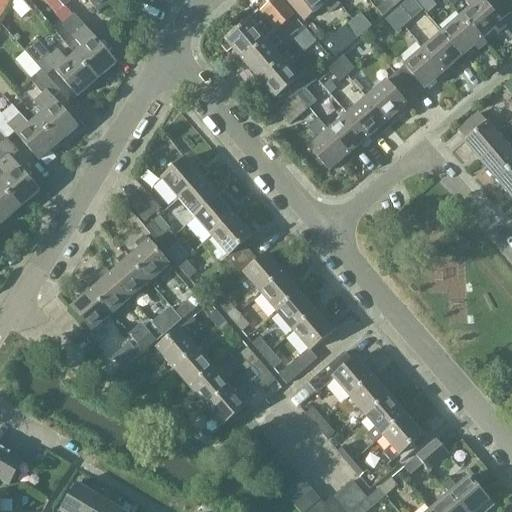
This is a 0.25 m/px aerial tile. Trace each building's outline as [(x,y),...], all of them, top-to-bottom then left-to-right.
[(98,14),(113,0),(56,0),(63,8),(71,0),(72,0),(83,13),(91,6),(98,14)] [(293,17),(278,0),(273,0),(267,6),(271,12),(264,18),(276,32),(293,17)] [(333,0),(299,0),(313,15),(323,6),(329,14),(339,6),(333,0)] [(382,18),(401,1),(399,0),(386,0),(387,0),(375,10),(382,18)] [(469,10),(461,17),(481,41),(482,41),(483,39),(493,31),(497,36),(505,29),(480,1),(479,1),(478,0),(469,0),(464,4),(469,10)] [(511,0),(499,0),(511,14),(511,0)] [(399,7),(391,14),(403,27),(411,20),(399,7)] [(359,14),(351,20),(363,34),(371,28),(359,14)] [(403,27),(391,14),(384,20),(395,34),(403,27)] [(64,45),(74,56),(96,82),(115,65),(84,29),(73,15),(61,26),(72,39),(64,45)] [(481,41),(461,17),(442,34),(462,58),(463,57),(474,47),(478,52),(486,45),(482,41),(481,41)] [(363,34),(351,20),(343,27),(355,41),(363,34)] [(241,62),(264,41),(248,22),(219,46),(226,54),(231,50),(240,61),(241,62)] [(296,47),(310,35),(303,27),(289,39),(296,47)] [(361,56),(378,44),(370,34),(353,46),(361,56)] [(462,58),(442,34),(423,50),(443,74),(444,73),(455,64),(459,68),(467,62),(463,57),(462,58)] [(316,43),(310,35),(296,47),(302,54),(316,43)] [(77,98),(96,82),(74,56),(66,63),(56,53),(50,58),(36,40),(23,52),(39,71),(40,71),(44,76),(45,76),(52,70),(77,98)] [(257,81),(281,60),(264,41),(241,62),(240,61),(236,65),(242,73),(247,69),(257,80),(257,81)] [(448,78),(444,73),(443,74),(423,50),(403,67),(394,75),(411,94),(420,86),(424,91),(436,80),(440,85),(448,78)] [(281,60),(257,81),(257,80),(252,84),(259,92),(263,88),(274,100),(277,98),(284,107),(297,96),(305,90),(316,80),(305,68),(295,77),(288,69),(295,63),(287,54),(281,60)] [(342,56),(334,63),(346,77),(353,70),(342,56)] [(346,77),(334,63),(326,70),(338,83),(346,77)] [(59,93),(45,76),(44,76),(40,71),(39,71),(29,81),(41,96),(35,102),(38,106),(30,113),(36,120),(58,146),(77,129),(52,99),(59,93)] [(409,111),(401,102),(411,94),(394,75),(385,83),(366,100),(386,123),(398,113),(402,118),(409,111)] [(511,92),(506,87),(495,98),(505,107),(511,100),(511,92)] [(284,107),(277,114),(288,127),(308,109),(315,103),(305,90),(297,96),(284,107)] [(390,127),(386,123),(366,100),(347,116),(367,140),(368,139),(379,129),(383,134),(390,127)] [(39,162),(58,146),(36,120),(27,127),(18,117),(10,107),(0,115),(0,114),(0,133),(6,140),(14,134),(39,162)] [(480,163),(511,135),(511,122),(497,136),(486,124),(476,112),(455,130),(465,142),(463,144),(480,163)] [(372,144),(368,139),(367,140),(347,116),(328,132),(348,156),(349,155),(360,146),(364,150),(372,144)] [(353,160),(349,155),(348,156),(328,132),(308,149),(329,173),(341,162),(345,167),(353,160)] [(18,153),(6,140),(0,133),(0,151),(6,158),(0,162),(0,186),(20,209),(39,193),(10,160),(18,153)] [(496,182),(511,168),(511,153),(509,151),(511,148),(511,135),(480,163),(496,182)] [(161,180),(178,200),(202,180),(203,180),(208,175),(200,166),(195,171),(185,160),(161,180)] [(511,200),(511,168),(496,182),(511,200)] [(219,199),(224,195),(216,185),(211,190),(203,180),(202,180),(178,200),(194,219),(218,198),(219,199)] [(0,225),(0,226),(20,209),(0,186),(0,225)] [(155,214),(159,210),(141,187),(125,202),(144,223),(149,219),(155,214)] [(241,214),(224,195),(219,199),(218,198),(194,219),(203,229),(194,237),(202,246),(211,238),(235,218),(241,214)] [(243,227),(235,218),(211,238),(219,248),(210,255),(219,265),(225,260),(232,269),(251,254),(243,245),(257,233),(248,222),(243,227)] [(153,240),(160,248),(174,236),(169,231),(164,236),(161,234),(151,222),(144,229),(153,240)] [(179,243),(174,236),(160,248),(165,255),(176,267),(184,260),(174,248),(179,243)] [(139,250),(129,259),(149,283),(169,266),(144,237),(134,245),(139,250)] [(149,283),(129,259),(125,253),(115,261),(120,266),(110,275),(130,299),(149,283)] [(258,263),(251,254),(232,269),(241,279),(244,276),(260,295),(284,274),(284,275),(290,271),(282,261),(276,266),(267,255),(258,263)] [(195,274),(184,260),(176,267),(188,280),(195,274)] [(130,299),(110,275),(106,270),(96,278),(101,283),(91,291),(90,292),(111,316),(130,299)] [(293,285),(284,275),(284,274),(260,295),(276,314),(300,293),(301,294),(306,290),(298,280),(293,285)] [(111,316),(90,292),(91,291),(87,286),(77,294),(82,299),(71,309),(92,332),(111,316)] [(309,304),(301,294),(300,293),(276,314),(293,333),(317,313),(322,309),(315,299),(309,304)] [(219,307),(230,320),(237,314),(227,301),(219,307)] [(187,302),(174,312),(181,321),(194,310),(187,302)] [(207,318),(218,331),(226,324),(215,311),(207,318)] [(168,332),(181,321),(174,312),(161,324),(168,332)] [(325,323),(317,313),(293,333),(307,349),(276,375),(285,386),(316,360),(310,352),(339,327),(331,318),(325,323)] [(248,327),(237,314),(230,320),(240,333),(248,327)] [(173,370),(197,349),(188,339),(188,338),(200,329),(192,319),(180,329),(180,330),(161,346),(151,355),(159,364),(164,359),(173,369),(173,370)] [(236,337),(226,324),(218,331),(229,343),(236,337)] [(149,334),(136,345),(143,353),(156,343),(149,334)] [(251,345),(262,359),(270,352),(258,338),(251,345)] [(122,371),(143,353),(136,345),(132,348),(128,343),(111,358),(122,371)] [(239,355),(251,369),(258,362),(246,348),(239,355)] [(189,389),(213,368),(197,349),(173,370),(173,369),(167,374),(175,383),(181,378),(189,388),(189,389)] [(281,364),(270,352),(262,359),(273,370),(281,364)] [(350,398),(373,378),(379,374),(371,365),(365,369),(356,358),(352,362),(344,353),(308,384),(316,394),(333,379),(350,398)] [(275,382),(258,362),(251,369),(258,377),(254,381),(264,391),(275,382)] [(206,408),(229,387),(213,368),(189,389),(189,388),(184,393),(192,402),(197,397),(205,407),(206,408)] [(382,388),(373,378),(350,398),(366,417),(389,397),(390,397),(395,393),(387,384),(382,388)] [(246,407),(229,387),(206,408),(205,407),(200,412),(208,421),(213,417),(222,427),(246,407)] [(406,416),(411,412),(403,403),(398,407),(390,397),(389,397),(366,417),(375,427),(365,436),(372,445),(382,436),(406,416)] [(304,415),(315,428),(323,421),(311,408),(304,415)] [(428,431),(411,412),(406,416),(382,436),(391,446),(382,454),(390,463),(399,456),(403,460),(417,448),(413,443),(428,431)] [(333,434),(323,421),(315,428),(326,441),(333,434)] [(247,452),(265,437),(257,428),(239,443),(247,452)] [(273,446),(265,437),(247,452),(255,461),(273,446)] [(415,457),(422,465),(427,470),(446,454),(435,440),(415,457)] [(263,470),(281,455),(273,446),(255,461),(263,470)] [(336,453),(348,466),(355,459),(344,446),(336,453)] [(0,448),(0,487),(5,487),(7,485),(9,486),(23,463),(0,448)] [(270,479),(289,464),(281,455),(263,470),(270,479)] [(422,465),(415,457),(402,468),(409,476),(422,465)] [(366,471),(355,459),(348,466),(359,478),(366,471)] [(278,488),(296,473),(289,464),(270,479),(278,488)] [(286,497),(304,482),(296,473),(278,488),(286,497)] [(440,485),(448,495),(463,511),(478,511),(477,511),(488,501),(468,478),(456,487),(449,478),(440,485)] [(390,479),(378,489),(384,497),(396,486),(390,479)] [(342,489),(358,507),(367,499),(366,499),(351,481),(342,489)] [(294,506),(311,491),(304,482),(286,497),(294,506)] [(86,511),(96,496),(76,484),(60,511),(59,511),(86,511)] [(0,511),(0,501),(8,501),(8,488),(0,488),(0,511)] [(346,511),(352,511),(358,507),(342,489),(333,497),(346,511)] [(366,511),(384,497),(378,489),(367,499),(358,507),(352,511),(366,511)] [(298,511),(306,511),(320,501),(311,491),(294,506),(298,511)] [(463,511),(448,495),(429,511),(430,511),(463,511)] [(112,511),(115,508),(96,496),(86,511),(112,511)] [(346,511),(333,497),(323,505),(329,511),(346,511)] [(329,511),(323,505),(320,501),(306,511),(329,511)]
